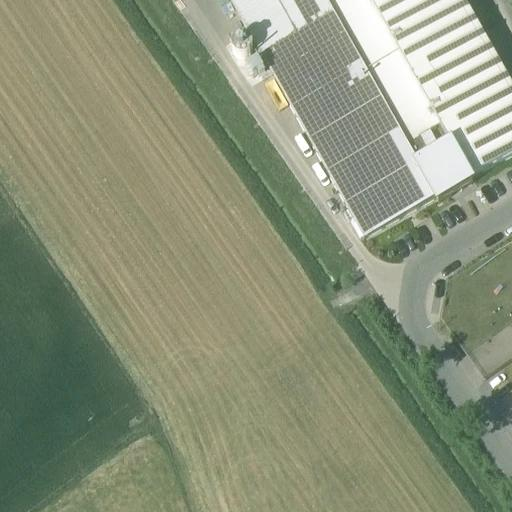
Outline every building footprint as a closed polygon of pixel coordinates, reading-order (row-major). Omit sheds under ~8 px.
[(323,0),(228,0),(266,68),(273,80),(365,243),(437,203),(417,167),(323,0)] [(450,149),(366,0),(323,0),(417,167),(450,149)] [(461,0),(366,0),(450,149),(470,184),(511,160),(511,90),(462,2),(461,0)] [(247,43),(243,42),(240,43),(238,44),(236,45),(234,47),(233,50),(233,53),(233,55),(233,56),(234,58),(236,60),(237,61),(240,63),(243,63),(245,63),(248,62),(250,61),(251,59),(252,58),(253,55),(253,53),(253,51),(253,50),(252,47),(249,44),(247,43)] [(257,73),(253,65),(245,70),(252,82),(264,74),(269,83),(273,80),(266,68),(257,73)]
